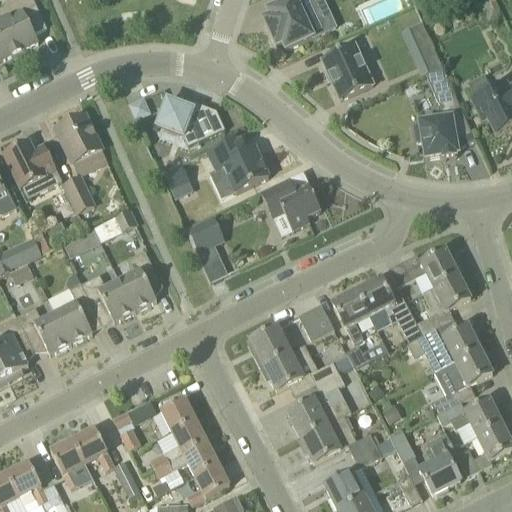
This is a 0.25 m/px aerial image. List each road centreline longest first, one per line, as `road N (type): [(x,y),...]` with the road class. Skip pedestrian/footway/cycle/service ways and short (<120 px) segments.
road 1 (residential): [(404,201),(389,243),(194,337)]
road 2 (residential): [(210,70),(338,166),(404,201)]
road 3 (residential): [(0,123),(90,80),(147,64),(210,70)]
road 4 (residential): [(194,337),(0,437)]
road 5 (residential): [(287,511),(194,337)]
